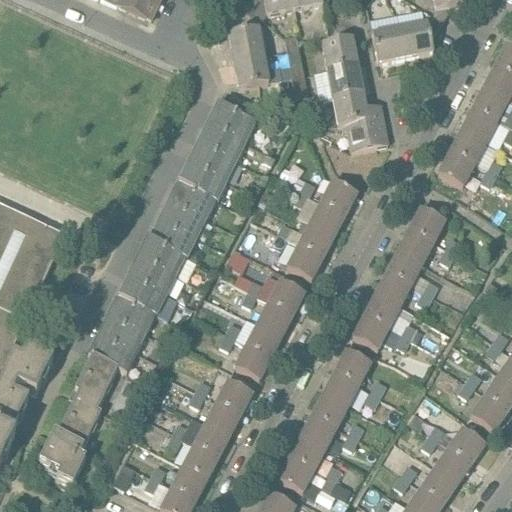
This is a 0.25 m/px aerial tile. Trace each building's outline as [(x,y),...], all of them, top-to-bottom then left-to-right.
[(87,0),(88,0),(119,15),(145,27),(150,25),(162,0),(87,0)] [(266,21),(294,16),(290,0),(261,0),(264,8),(259,8),(251,20),(262,27),(266,21)] [(290,0),(294,16),(322,11),(319,0),(290,0)] [(431,22),(441,30),(449,18),(448,14),(464,11),(462,0),(430,0),(434,16),(436,16),(431,22)] [(232,66),(262,61),(257,33),(262,27),(251,20),(243,31),(243,35),(227,38),(232,66)] [(398,33),(404,64),(432,59),(429,42),(433,41),(441,30),(431,22),(426,29),(426,28),(398,33)] [(377,69),(404,64),(398,33),(371,39),(377,69)] [(286,56),(298,54),(296,42),(283,44),(286,56)] [(325,77),(356,71),(351,44),(320,50),(325,77)] [(493,72),(511,82),(511,54),(505,51),(493,72)] [(298,54),(286,56),(288,69),(300,66),(298,54)] [(262,61),(232,66),(238,94),(267,88),(262,61)] [(300,66),(288,69),(290,81),(303,79),(300,66)] [(330,105),(361,99),(356,71),(325,77),(330,105)] [(482,94),(508,108),(511,100),(511,82),(493,72),(482,94)] [(293,93),(305,91),(303,79),(290,81),(291,84),(293,93)] [(307,104),(305,91),(293,93),(295,106),(307,104)] [(471,116),(497,129),(508,108),(482,94),(471,116)] [(345,133),(366,126),(361,99),(330,105),(336,133),(345,133)] [(206,130),(245,150),(255,129),(216,111),(206,130)] [(459,137),(485,151),(497,129),(471,116),(459,137)] [(366,126),(345,133),(350,158),(387,151),(381,123),(366,126)] [(308,137),(319,143),(323,134),(312,128),(308,137)] [(235,168),(245,150),(206,130),(197,149),(235,168)] [(501,146),(511,151),(511,149),(511,138),(506,135),(501,146)] [(448,159),(474,172),(481,160),(485,151),(459,137),(448,159)] [(226,188),(235,168),(197,149),(187,169),(226,188)] [(469,183),(474,172),(448,159),(437,181),(463,194),(469,183)] [(484,178),(496,183),(502,171),(491,165),(484,178)] [(177,188),(214,207),(216,208),(226,188),(187,169),(177,188)] [(496,183),(484,178),(479,188),(490,194),(496,183)] [(214,207),(177,188),(176,187),(167,206),(206,225),(214,207)] [(298,199),(308,204),(314,192),(304,187),(298,199)] [(318,209),(344,222),(356,200),(330,187),(318,209)] [(292,210),(302,216),(308,204),(298,199),(292,210)] [(195,246),(206,225),(167,206),(157,227),(195,246)] [(308,230),(333,243),(344,222),(318,209),(308,230)] [(0,383),(11,359),(64,241),(0,210),(0,383)] [(408,236),(434,250),(445,228),(419,215),(408,236)] [(186,264),(195,246),(157,227),(148,245),(186,264)] [(276,241),(286,246),(292,236),(282,230),(276,241)] [(296,252),(321,265),(333,243),(308,230),(296,252)] [(397,258),(422,271),(434,250),(408,236),(397,258)] [(270,252),(280,258),(286,246),(276,241),(270,252)] [(186,265),(186,264),(148,245),(147,245),(146,244),(136,264),(175,283),(184,265),(186,265)] [(444,255),(454,260),(460,249),(449,244),(444,255)] [(321,265),(296,252),(284,274),(310,287),(321,265)] [(230,270),(244,275),(250,260),(235,255),(230,270)] [(437,267),(447,272),(454,260),(444,255),(437,267)] [(385,280),(411,293),(422,271),(397,258),(385,280)] [(165,303),(175,283),(136,264),(126,284),(165,303)] [(374,301),(400,315),(411,293),(385,280),(374,301)] [(156,321),(165,303),(126,284),(117,302),(156,321)] [(246,299),(256,304),(262,292),(252,287),(246,299)] [(266,309),(291,323),(303,300),(278,287),(266,309)] [(421,298),(431,303),(437,292),(427,287),(421,298)] [(498,310),(505,300),(488,288),(482,297),(498,310)] [(415,310),(425,315),(431,303),(421,298),(415,310)] [(240,310),(250,315),(256,304),(246,299),(240,310)] [(363,323),(388,336),(400,315),(374,301),(363,323)] [(156,323),(156,321),(117,302),(117,303),(115,302),(106,321),(145,340),(154,322),(156,323)] [(255,330),(280,344),(291,323),(266,309),(255,330)] [(135,360),(145,340),(106,321),(96,341),(135,360)] [(388,336),(363,323),(351,344),(377,358),(388,336)] [(213,335),(233,346),(240,334),(219,324),(213,335)] [(244,351),(269,365),(280,344),(255,330),(244,351)] [(399,341),(408,346),(415,335),(405,330),(399,341)] [(227,358),(233,346),(213,335),(207,346),(227,358)] [(491,349),(500,356),(508,345),(498,339),(491,349)] [(90,362),(116,376),(125,380),(135,360),(96,341),(86,361),(90,362)] [(393,352),(403,357),(408,346),(399,341),(393,352)] [(484,360),(493,366),(500,356),(491,349),(484,360)] [(0,467),(12,442),(9,441),(26,406),(19,402),(23,395),(33,400),(51,364),(25,351),(19,363),(11,359),(0,383),(0,467)] [(269,365),(244,351),(232,374),(258,387),(269,365)] [(333,379),(359,392),(370,370),(345,357),(333,379)] [(74,406),(57,441),(54,447),(50,445),(38,471),(58,481),(55,485),(71,493),(85,465),(79,462),(83,454),(100,419),(96,417),(116,376),(90,362),(74,397),(77,399),(74,406)] [(496,382),(511,393),(511,363),(510,362),(496,382)] [(322,400),(348,414),(359,392),(333,379),(322,400)] [(463,390),(472,396),(480,385),(471,379),(463,390)] [(482,402),(505,419),(511,409),(511,393),(496,382),(482,402)] [(194,399),(204,404),(210,392),(200,387),(194,399)] [(215,409),(240,422),(251,400),(226,387),(215,409)] [(369,399),(378,404),(385,392),(375,387),(369,399)] [(456,400),(465,406),(472,396),(463,390),(456,400)] [(188,410),(198,416),(204,404),(194,399),(188,410)] [(363,410),(373,415),(378,404),(369,399),(363,410)] [(311,422),(336,435),(348,414),(322,400),(311,422)] [(505,419),(482,402),(468,422),(492,439),(505,419)] [(204,431),(229,444),(240,422),(215,409),(204,431)] [(299,444),(325,457),(336,435),(311,422),(299,444)] [(347,441),(357,446),(363,435),(353,429),(347,441)] [(171,441),(181,447),(188,435),(177,430),(171,441)] [(192,452),(217,465),(229,444),(204,431),(192,452)] [(427,442),(436,449),(444,438),(435,432),(427,442)] [(446,455),(470,471),(484,451),(460,435),(446,455)] [(166,453),(175,458),(181,447),(171,441),(166,453)] [(341,452),(351,457),(357,446),(347,441),(341,452)] [(419,453),(429,460),(436,449),(427,442),(419,453)] [(288,465),(314,479),(325,457),(299,444),(288,465)] [(181,474),(206,487),(217,465),(192,452),(181,474)] [(432,475),(456,491),(470,471),(446,455),(432,475)] [(314,479),(288,465),(277,487),(302,501),(314,479)] [(122,497),(133,477),(134,476),(133,476),(123,471),(122,470),(111,492),(122,497)] [(324,483),(334,488),(340,477),(330,472),(324,483)] [(400,482),(409,488),(416,478),(407,472),(400,482)] [(149,484),(158,489),(164,478),(156,473),(149,484)] [(170,495),(194,509),(206,487),(181,474),(170,495)] [(418,495),(442,511),(456,491),(432,475),(418,495)] [(392,493),(402,499),(409,488),(400,482),(392,493)] [(318,495),(328,500),(334,488),(324,483),(318,495)] [(143,495),(152,500),(158,489),(149,484),(143,495)] [(192,511),(194,509),(170,495),(160,511),(192,511)] [(406,511),(441,511),(442,511),(418,495),(406,511)] [(262,511),(290,511),(270,500),(262,511)]
